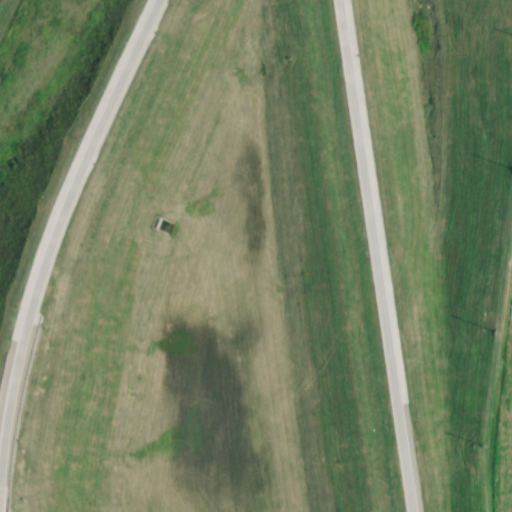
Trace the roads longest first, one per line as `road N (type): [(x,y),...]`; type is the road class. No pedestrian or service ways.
road 1 (trunk): [(412,511),(339,0)]
road 2 (trunk): [(154,0),(36,276),(0,457)]
